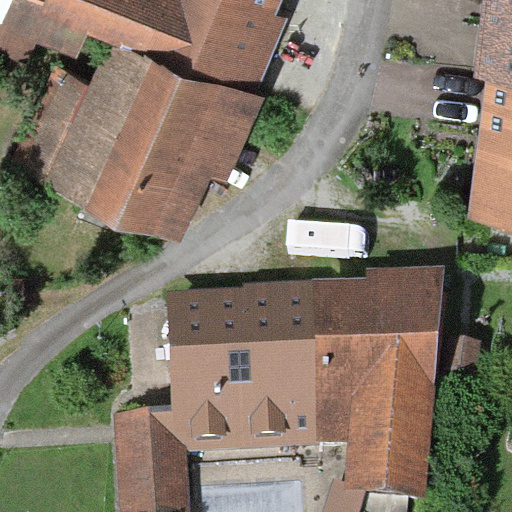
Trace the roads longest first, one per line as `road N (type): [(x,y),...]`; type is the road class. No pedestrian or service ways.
road 1 (track): [(0,389),(96,300),(244,213),(324,140)]
road 2 (residential): [(324,140),(359,0)]
